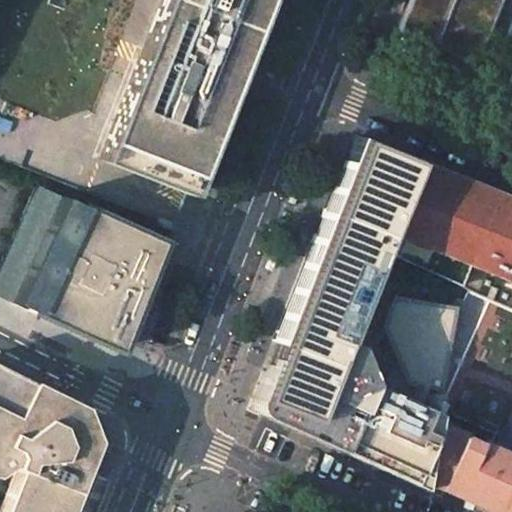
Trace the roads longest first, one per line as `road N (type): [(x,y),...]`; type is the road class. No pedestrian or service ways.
road 1 (secondary): [(167,422),(297,81)]
road 2 (unclassified): [(511,166),(297,81)]
road 3 (unclassified): [(366,511),(167,422)]
road 4 (unclassified): [(167,422),(0,337)]
